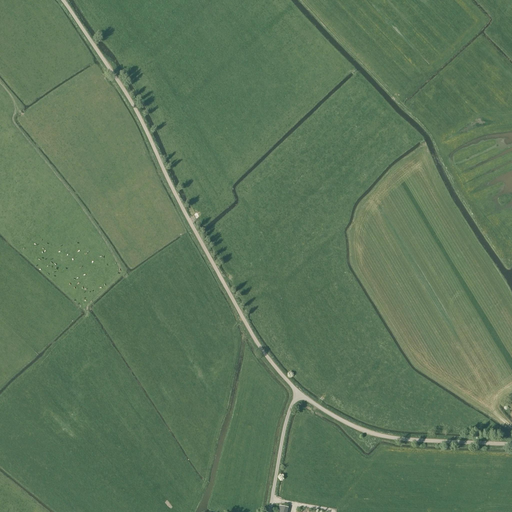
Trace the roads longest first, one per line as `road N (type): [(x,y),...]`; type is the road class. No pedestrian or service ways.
road 1 (unclassified): [(300,393),(260,349),(128,96),(62,0)]
road 2 (unclassified): [(511,444),(371,433),(300,393)]
road 3 (unclassified): [(269,511),(282,435),(300,393)]
